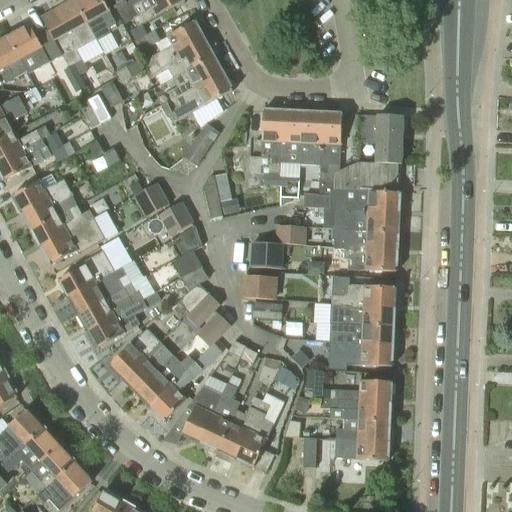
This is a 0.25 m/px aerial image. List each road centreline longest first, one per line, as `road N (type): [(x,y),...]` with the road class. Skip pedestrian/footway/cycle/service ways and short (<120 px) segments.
road 1 (secondary): [(450,511),(464,184),(459,0)]
road 2 (residential): [(254,511),(201,492),(122,440),(51,356),(0,259)]
road 3 (residential): [(208,0),(256,80),(286,93),(347,89),(356,81),(344,0)]
